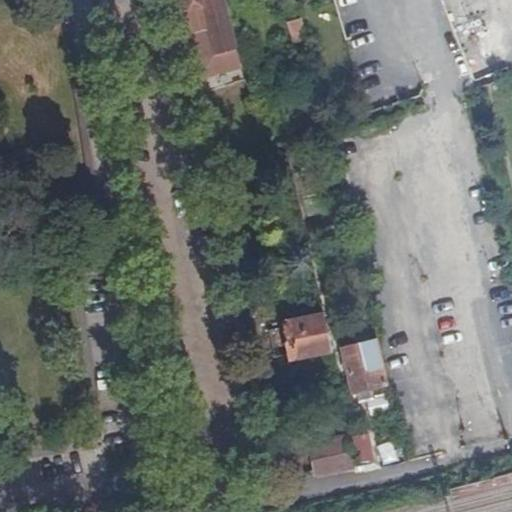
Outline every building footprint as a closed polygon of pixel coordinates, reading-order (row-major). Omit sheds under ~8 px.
[(220,0),(181,0),(185,11),(181,12),(198,74),(236,64),(220,0)] [(302,20),(287,24),(294,43),(307,38),(302,20)] [(204,106),(208,120),(216,118),(212,104),(204,106)] [(233,167),(218,171),(224,196),(238,192),(233,167)] [(291,354),(332,345),(325,310),(283,319),(284,325),(269,328),(270,330),(270,333),(258,336),(263,357),(290,352),(291,354)] [(375,339),(342,346),(352,390),(356,389),(358,399),(374,395),(372,385),(385,383),(375,339)] [(364,401),(368,416),(388,411),(384,396),(364,401)] [(352,434),(359,463),(374,459),(367,430),(352,434)] [(350,434),(308,443),(315,473),(356,464),(350,434)] [(389,441),(376,447),(383,465),(396,460),(389,441)]
